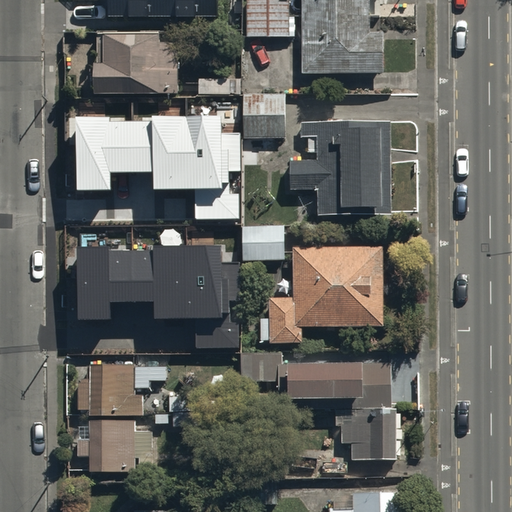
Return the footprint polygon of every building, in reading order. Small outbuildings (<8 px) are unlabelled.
[(216,0),(106,0),(107,16),(217,16),(216,0)] [(246,0),(247,34),(294,34),(294,17),(288,17),(288,0),(246,0)] [(301,0),(302,72),(383,71),(383,31),(369,31),(369,0),(301,0)] [(160,32),(97,33),(97,62),(94,62),(94,93),(178,92),(177,43),(160,43),(160,32)] [(243,77),(199,78),(199,93),(243,92),(243,77)] [(285,93),(243,93),(243,136),(285,136),(285,93)] [(221,117),(77,119),(78,189),(110,189),(110,171),(154,171),(154,188),(196,187),(196,219),(241,219),(241,193),(230,193),(229,171),(240,171),(239,133),(221,134),(221,117)] [(390,121),(301,122),(302,137),(309,137),(310,151),(317,151),(318,158),(290,159),(291,188),(319,188),(319,214),(391,213),(390,121)] [(284,225),(244,227),(244,259),(285,259),(284,225)] [(384,244),(294,245),(294,297),(270,297),(270,317),(261,317),(261,341),(303,341),(303,325),(384,325),(384,244)] [(220,246),(76,248),(77,318),(109,318),(109,300),(153,300),(154,317),(195,316),(196,348),(240,348),(240,322),(229,322),(229,300),(239,300),(239,262),(220,263),(220,246)] [(284,352),(242,351),(242,381),(278,380),(278,408),(336,407),(336,431),(341,431),(341,441),(353,440),(353,457),(397,457),(397,453),(400,453),(400,439),(403,439),(403,428),(402,428),(401,412),(398,412),(398,406),(392,406),(391,358),(284,360),(284,352)] [(134,363),(89,364),(89,381),(78,381),(78,408),(90,408),(90,414),(143,415),(144,393),(136,393),(136,387),(150,388),(150,379),(167,380),(167,365),(134,365),(134,363)] [(135,419),(91,418),(91,438),(78,438),(78,455),(91,455),(91,469),(154,469),(154,431),(135,431),(135,419)] [(284,467),(285,444),(259,444),(259,467),(284,467)] [(399,491),(354,491),(353,508),(330,508),(330,511),(396,511),(397,510),(399,510),(399,491)]
